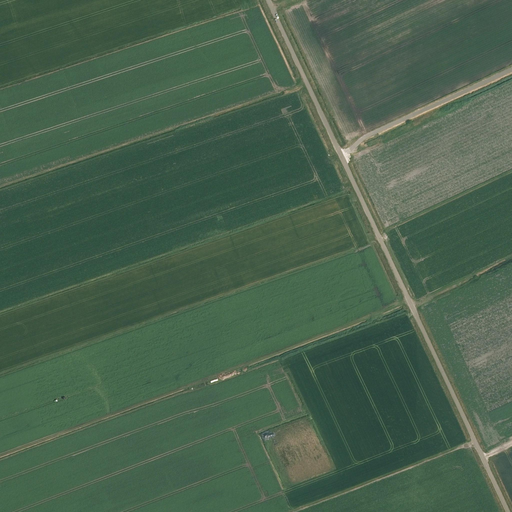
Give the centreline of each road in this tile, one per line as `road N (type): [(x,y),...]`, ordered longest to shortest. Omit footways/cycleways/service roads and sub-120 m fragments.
road 1 (unclassified): [(506,511),(266,0)]
road 2 (track): [(295,511),(474,442)]
